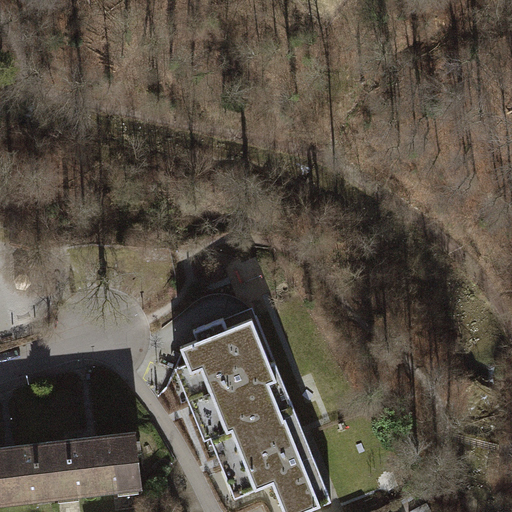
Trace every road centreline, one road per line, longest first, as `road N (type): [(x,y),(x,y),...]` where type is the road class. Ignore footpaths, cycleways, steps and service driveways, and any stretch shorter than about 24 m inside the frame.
road 1 (track): [(105,334),(166,258),(222,242),(285,245),(319,269),(356,319),(410,360),(445,426),(485,442),(511,442)]
road 2 (track): [(511,152),(454,102),(405,89)]
